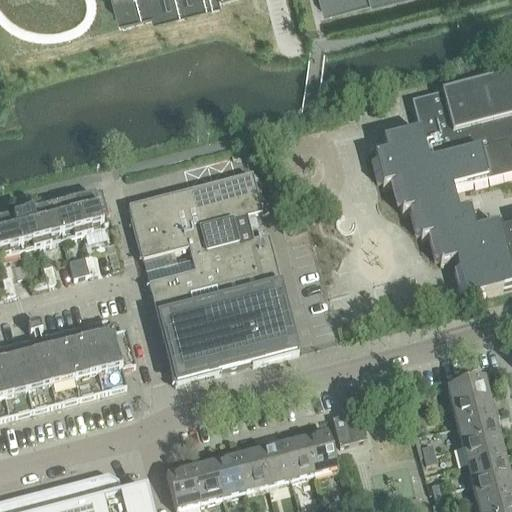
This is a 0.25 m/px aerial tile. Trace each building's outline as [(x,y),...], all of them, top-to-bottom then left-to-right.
[(113,0),(118,18),(189,0),(113,0)] [(319,0),(323,14),(370,2),(370,3),(383,0),(319,0)] [(442,98),(411,106),(419,136),(383,146),(367,150),(370,163),(374,162),(382,192),(394,189),(402,218),(413,215),(421,244),(432,241),(440,270),(460,265),(463,273),(457,274),(465,305),(511,292),(511,77),(441,96),(442,98)] [(252,181),(128,213),(142,267),(188,255),(194,278),(148,290),(157,325),(174,391),(298,359),(281,294),(268,243),(253,246),(246,220),(261,216),(252,181)] [(73,205),(83,242),(104,236),(103,231),(108,229),(103,211),(98,212),(95,199),(73,205)] [(73,205),(53,210),(63,247),(83,242),(73,205)] [(53,210),(33,216),(42,253),(63,247),(53,210)] [(33,216),(12,221),(21,258),(42,253),(33,216)] [(12,221),(0,224),(0,259),(1,263),(21,258),(12,221)] [(92,261),(84,263),(86,272),(95,270),(92,261)] [(95,270),(86,272),(89,281),(97,278),(95,270)] [(43,274),(45,283),(54,281),(52,272),(43,274)] [(56,289),(54,281),(45,283),(48,291),(56,289)] [(11,283),(2,285),(4,293),(13,291),(11,283)] [(13,291),(4,293),(7,302),(15,300),(13,291)] [(34,346),(0,354),(0,425),(126,393),(122,376),(135,372),(126,336),(112,340),(109,326),(41,344),(39,337),(42,336),(40,330),(38,327),(36,325),(32,325),(30,327),(28,330),(28,333),(30,339),(32,339),(34,346)] [(484,384),(446,393),(451,414),(489,404),(484,384)] [(489,404),(451,414),(456,433),(494,423),(489,404)] [(421,412),(410,415),(413,424),(424,421),(421,412)] [(359,417),(332,424),(339,452),(366,445),(359,417)] [(424,421),(413,424),(415,433),(426,430),(424,421)] [(494,423),(456,433),(462,452),(499,442),(494,423)] [(303,444),(313,482),(337,476),(327,438),(303,444)] [(499,442),(462,452),(467,471),(504,462),(499,442)] [(303,444),(281,450),(291,488),(313,482),(303,444)] [(281,450),(258,456),(268,494),(291,488),(281,450)] [(431,451),(421,453),(423,462),(434,459),(431,451)] [(258,456),(235,462),(245,500),(268,494),(258,456)] [(434,459),(423,462),(425,471),(436,468),(434,459)] [(235,462),(212,468),(222,506),(245,500),(235,462)] [(504,462),(467,471),(472,491),(509,481),(504,462)] [(212,468),(190,474),(199,511),(222,506),(212,468)] [(190,474),(166,480),(174,511),(198,511),(199,511),(190,474)] [(511,490),(509,481),(472,491),(477,510),(511,500),(511,490)] [(0,511),(149,511),(145,494),(121,501),(117,488),(108,482),(0,510),(0,511)] [(441,489),(431,492),(433,501),(444,498),(441,489)] [(444,498),(433,501),(435,510),(446,507),(444,498)] [(511,511),(511,500),(477,510),(477,511),(511,511)]
